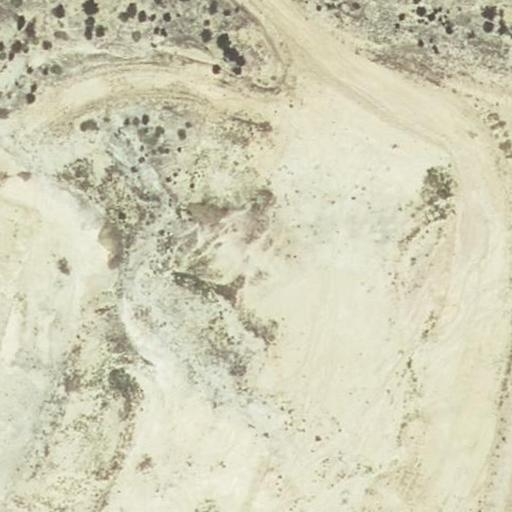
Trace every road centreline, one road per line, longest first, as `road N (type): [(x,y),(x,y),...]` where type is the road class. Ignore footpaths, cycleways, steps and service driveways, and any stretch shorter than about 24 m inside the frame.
road 1 (track): [(262,0),(308,39),(330,71),(336,144),(311,330),(253,511)]
road 2 (track): [(0,155),(61,104),(103,86),(140,81),(215,93)]
